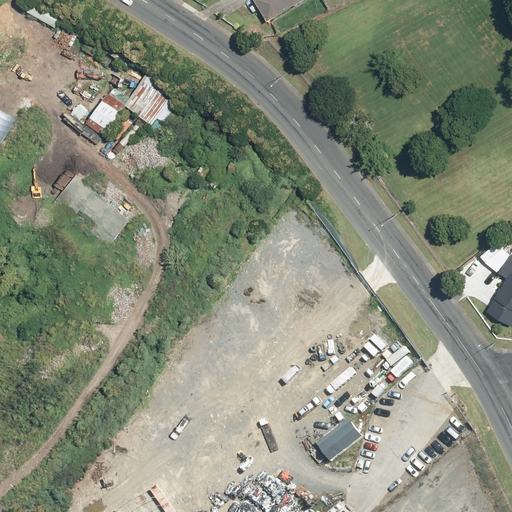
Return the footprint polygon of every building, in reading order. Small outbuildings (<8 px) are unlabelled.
[(35,0),(34,0),(27,12),(55,28),(62,15),(35,0)] [(254,0),(268,21),(301,0),(254,0)] [(90,118),(106,130),(124,107),(157,132),(181,100),(147,74),(122,106),(106,94),(88,117),(90,118)] [(62,118),(80,132),(85,124),(80,120),(87,110),(79,104),(71,113),(68,110),(62,118)] [(106,130),(90,118),(86,123),(85,124),(101,136),(106,130)] [(101,136),(85,124),(80,132),(95,144),(101,136)] [(498,165),(492,156),(474,168),(480,177),(498,165)] [(60,214),(62,211),(107,248),(130,219),(76,175),(68,168),(53,187),(61,193),(50,206),(60,214)] [(511,270),(487,311),(511,326),(511,270)] [(219,305),(207,335),(246,350),(258,321),(219,305)] [(232,345),(188,336),(181,370),(224,380),(232,345)] [(202,413),(155,396),(145,422),(157,426),(154,436),(183,447),(189,430),(195,433),(202,413)] [(332,462),(362,437),(349,420),(318,445),(332,462)] [(168,444),(130,431),(121,461),(158,473),(168,444)] [(129,511),(143,470),(114,461),(109,480),(97,476),(89,505),(86,511),(129,511)]
